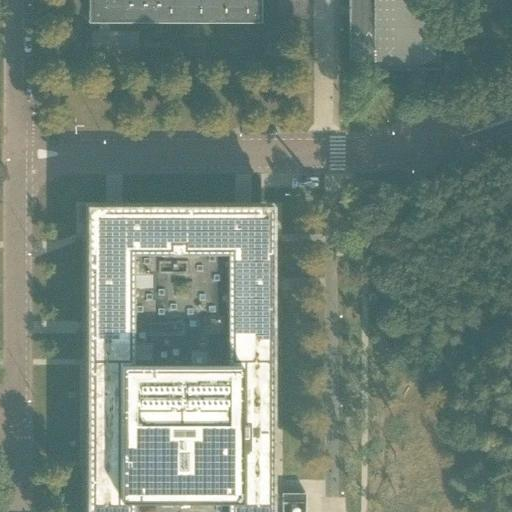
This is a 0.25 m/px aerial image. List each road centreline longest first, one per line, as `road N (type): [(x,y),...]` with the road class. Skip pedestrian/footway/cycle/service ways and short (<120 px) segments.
road 1 (unclassified): [(18,154),(328,154)]
road 2 (unclassified): [(18,415),(18,154)]
road 3 (unclassified): [(18,154),(19,0)]
road 4 (unclassified): [(328,154),(328,0)]
road 5 (unclassified): [(511,101),(374,153)]
road 6 (unclassified): [(374,153),(511,129)]
